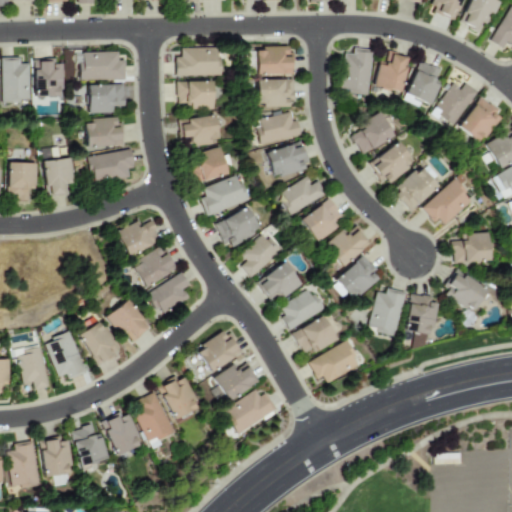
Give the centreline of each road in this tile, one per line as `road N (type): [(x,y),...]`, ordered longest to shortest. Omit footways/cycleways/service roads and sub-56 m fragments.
road 1 (residential): [(511,91),(454,50),(383,26),(0,32)]
road 2 (residential): [(146,29),(148,124),(162,188),(197,257),(255,331),(320,443)]
road 3 (tertiary): [(228,511),(299,456),(383,411),(511,377)]
road 4 (residential): [(224,294),(112,385),(47,413),(0,419)]
road 5 (residential): [(314,25),(326,147),(350,189),(410,256)]
road 6 (residential): [(162,188),(80,217),(0,226)]
